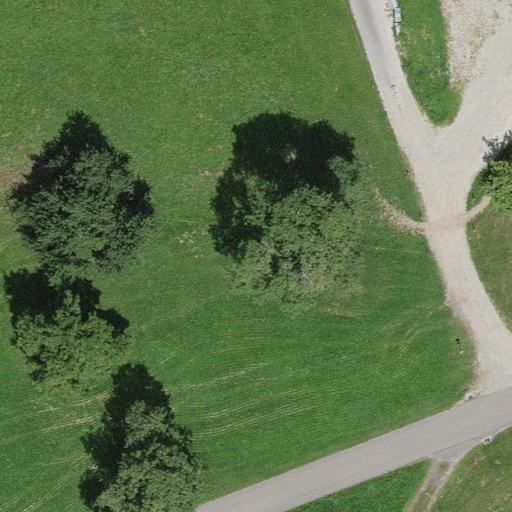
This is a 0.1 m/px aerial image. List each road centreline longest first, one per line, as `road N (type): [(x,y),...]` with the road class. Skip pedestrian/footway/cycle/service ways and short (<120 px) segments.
road 1 (track): [(365,0),(506,407)]
road 2 (unclassified): [(237,511),(511,405)]
